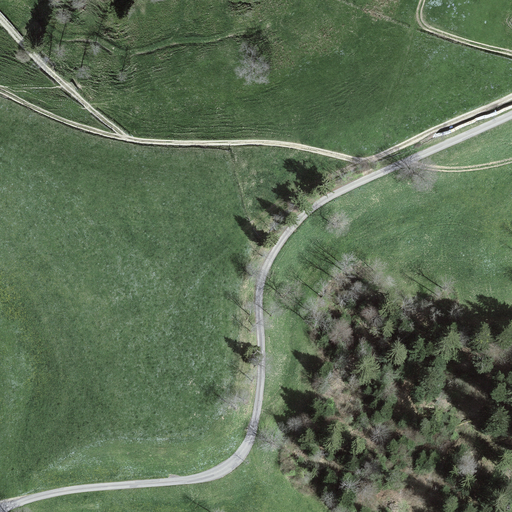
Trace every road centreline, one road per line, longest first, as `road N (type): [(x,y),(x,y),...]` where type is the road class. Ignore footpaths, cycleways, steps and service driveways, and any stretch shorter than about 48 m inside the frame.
road 1 (unclassified): [(0,508),(74,489),(194,479),(228,466),(257,410),(260,284),(290,229),(329,196),(511,114)]
road 2 (track): [(127,140),(283,145),(362,161),(511,95)]
road 3 (track): [(0,20),(127,140)]
road 4 (track): [(0,93),(68,125),(127,140)]
